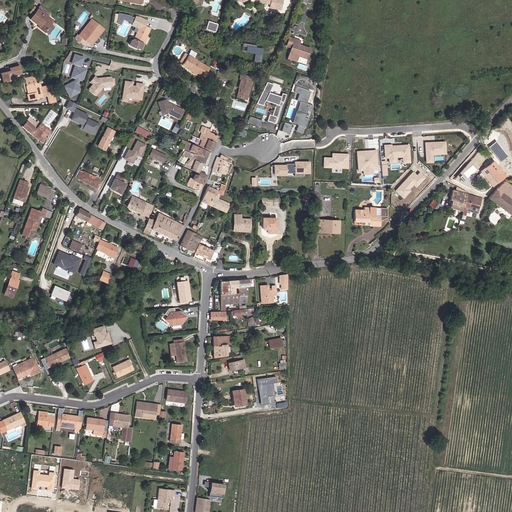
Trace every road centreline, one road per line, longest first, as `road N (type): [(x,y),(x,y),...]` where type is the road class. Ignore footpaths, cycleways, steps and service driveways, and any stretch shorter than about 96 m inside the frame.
road 1 (residential): [(208,270),(247,273),(370,252),(478,137)]
road 2 (residential): [(0,100),(68,192),(173,251)]
road 3 (residential): [(200,379),(159,377),(93,405),(0,400)]
road 4 (residential): [(180,0),(157,74),(215,114),(215,150)]
road 5 (residential): [(318,143),(335,131),(447,126),(478,137)]
road 6 (residential): [(189,511),(200,379)]
